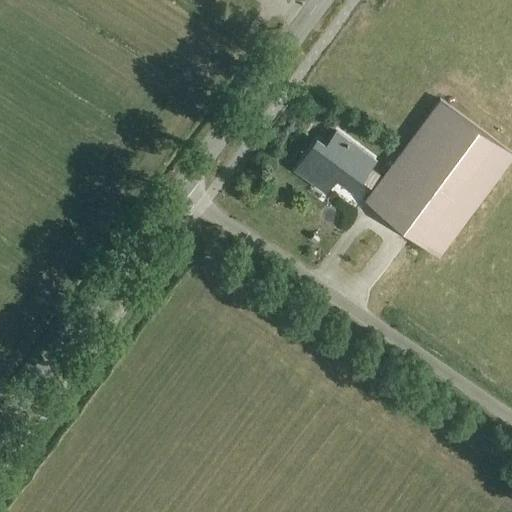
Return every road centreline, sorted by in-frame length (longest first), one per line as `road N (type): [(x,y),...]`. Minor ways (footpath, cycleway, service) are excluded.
road 1 (unclassified): [(511,420),(179,190)]
road 2 (tertiary): [(0,425),(179,190)]
road 3 (tertiary): [(179,190),(321,0)]
